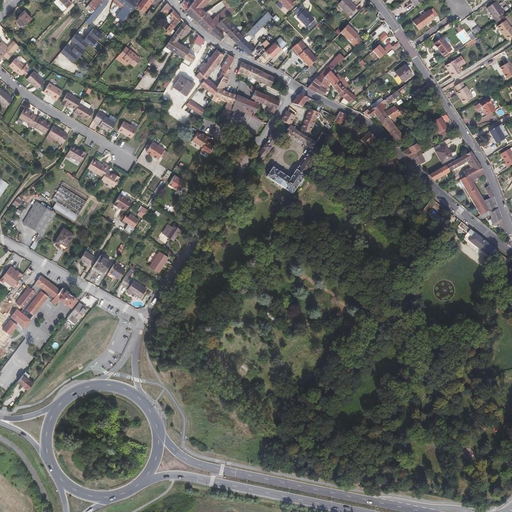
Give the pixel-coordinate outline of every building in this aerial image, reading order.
[(69,0),(55,0),(56,0),(55,2),(64,11),(67,8),(72,3),(69,0)] [(108,0),(103,0),(102,1),(95,11),(92,13),(86,22),(90,25),(105,6),(104,5),(108,0)] [(91,7),(95,11),(102,1),(101,0),(92,0),(88,5),(91,7)] [(124,21),(124,22),(131,11),(138,2),(139,0),(117,0),(121,3),(124,5),(116,16),(124,21)] [(152,0),(141,0),(137,7),(143,13),(152,0)] [(180,4),(185,11),(191,4),(189,2),(189,1),(187,3),(185,0),(180,4)] [(224,0),(195,0),(191,4),(185,11),(197,22),(206,13),(201,9),(208,0),(224,0)] [(296,4),(292,0),(278,0),(289,11),(296,4)] [(348,0),(342,0),(338,5),(349,16),(357,8),(348,0)] [(497,23),(504,18),(501,15),(504,13),(496,2),(487,8),(497,23)] [(172,8),(167,3),(159,12),(161,14),(162,13),(163,14),(165,12),(166,14),(172,8)] [(302,5),(294,12),(297,14),(304,7),(302,5)] [(212,14),(210,10),(206,13),(197,22),(208,32),(214,27),(217,24),(219,23),(224,19),(235,10),(232,6),(228,9),(228,8),(216,16),(213,20),(209,16),(212,14)] [(171,32),(181,18),(174,10),(167,16),(164,19),(171,24),(167,30),(168,31),(171,32)] [(314,19),(311,16),(308,13),(304,10),(297,17),(307,27),(314,19)] [(429,10),(413,22),(419,30),(435,18),(434,17),(430,11),(429,10)] [(15,21),(23,28),(31,19),(24,12),(15,21)] [(119,28),(124,21),(116,16),(112,22),(119,28)] [(240,34),(224,19),(219,23),(217,24),(226,33),(228,35),(236,43),(243,37),(240,34)] [(503,34),(507,40),(511,36),(511,29),(505,20),(496,27),(502,34),(503,34)] [(174,52),(179,43),(176,41),(185,30),(186,31),(190,27),(183,21),(165,47),(174,52)] [(86,22),(81,27),(86,31),(90,26),(90,25),(86,22)] [(248,31),(247,33),(251,37),(258,30),(255,24),(248,31)] [(359,36),(347,25),(340,33),(352,44),(356,48),(363,42),(361,39),(358,37),(359,36)] [(214,27),(208,32),(220,41),(222,38),(224,36),(214,27)] [(245,28),(240,34),(243,37),(245,35),(247,33),(248,31),(245,28)] [(289,39),(293,35),(288,28),(284,33),(289,39)] [(382,42),(388,37),(384,33),(379,38),(382,42)] [(62,53),(73,61),(87,43),(76,35),(62,53)] [(204,39),(199,35),(194,42),(199,46),(204,39)] [(249,55),(255,49),(243,37),(236,43),(249,55)] [(265,51),(272,58),(286,43),(280,37),(266,51),(265,51)] [(434,44),(443,56),(451,49),(447,44),(449,43),(449,41),(447,38),(445,38),(443,39),(442,38),(434,44)] [(293,48),(301,41),(299,39),(290,46),(292,49),(293,48)] [(308,51),(301,41),(293,48),(298,56),(309,67),(316,60),(316,59),(312,55),(308,51)] [(0,43),(0,59),(4,56),(8,59),(13,54),(17,49),(11,44),(8,47),(7,49),(0,43)] [(190,50),(179,43),(174,52),(185,58),(188,52),(190,50)] [(386,53),(393,47),(390,44),(383,50),(386,53)] [(125,47),(119,54),(123,57),(122,58),(129,64),(130,63),(134,66),(140,59),(125,47)] [(264,65),(266,64),(272,58),(265,51),(266,51),(264,48),(263,47),(261,49),(262,50),(258,53),(260,55),(257,59),(255,61),(264,65)] [(225,53),(217,48),(208,60),(205,63),(213,69),(223,55),(224,55),(223,55),(225,53)] [(188,52),(185,58),(184,59),(192,63),(195,57),(188,52)] [(313,81),(307,88),(316,93),(319,87),(324,78),(324,77),(330,71),(333,69),(338,64),(345,58),(340,54),(333,60),(319,75),(313,82),(313,81)] [(234,57),(229,55),(228,57),(224,62),(221,68),(223,69),(220,74),(222,76),(223,76),(228,68),(234,57)] [(19,73),(22,75),(29,68),(26,65),(25,67),(16,58),(9,65),(18,74),(19,73)] [(452,77),(462,72),(454,60),(445,66),(448,70),(449,69),(451,73),(450,73),(452,77)] [(259,69),(242,62),(238,71),(255,79),(260,81),(271,86),(275,78),(259,69)] [(500,67),(507,79),(511,75),(511,66),(509,62),(500,67)] [(213,69),(205,63),(199,72),(196,76),(195,76),(202,82),(205,78),(206,79),(206,78),(213,69)] [(312,65),(308,70),(312,74),(317,69),(312,65)] [(402,82),(412,75),(404,65),(395,72),(402,82)] [(214,95),(211,99),(214,101),(217,96),(225,100),(230,102),(233,104),(237,95),(236,94),(226,91),(223,90),(228,78),(230,75),(229,74),(231,70),(228,68),(223,76),(222,76),(216,86),(219,88),(214,95)] [(27,79),(37,89),(45,81),(34,71),(27,79)] [(334,77),(330,71),(324,77),(324,78),(328,81),(329,83),(332,86),(338,81),(334,77)] [(183,73),(181,76),(190,82),(190,81),(192,79),(183,73)] [(194,84),(199,87),(201,85),(200,85),(202,82),(195,76),(196,76),(195,75),(191,81),(194,84)] [(186,95),(194,84),(191,81),(190,81),(190,82),(181,76),(174,87),(186,95)] [(216,86),(206,78),(206,79),(205,78),(202,82),(200,85),(201,85),(214,95),(219,88),(216,86)] [(328,81),(324,78),(319,87),(316,93),(323,96),(325,90),(329,83),(328,81)] [(339,94),(345,89),(348,85),(342,78),(341,78),(338,81),(332,86),(339,94)] [(364,85),(357,78),(354,81),(360,88),(364,85)] [(461,82),(454,86),(458,91),(456,92),(459,97),(460,96),(462,99),(461,100),(463,104),(473,98),(466,86),(464,87),(461,82)] [(52,99),(56,101),(62,91),(49,83),(44,92),(53,98),(52,99)] [(10,96),(1,87),(0,88),(0,101),(6,107),(13,100),(10,97),(10,96)] [(186,95),(174,87),(171,91),(183,99),(186,95)] [(349,104),(356,98),(345,89),(339,94),(343,98),(340,103),(346,106),(349,104)] [(255,100),(254,102),(259,104),(260,102),(269,106),(265,112),(272,116),(276,110),(280,101),(276,99),(255,90),(253,94),(251,98),(255,100)] [(384,100),(386,103),(387,105),(392,101),(400,95),(396,91),(388,97),(384,100)] [(79,103),(81,100),(67,92),(61,103),(67,106),(68,105),(76,110),(79,103)] [(292,103),(302,107),(308,98),(300,94),(292,103)] [(247,99),(237,95),(233,104),(234,104),(232,109),(242,114),(244,108),(255,113),(259,104),(254,102),(247,99)] [(370,104),(373,108),(380,103),(377,99),(370,104)] [(488,99),(480,103),(476,106),(479,111),(483,109),(487,115),(495,110),(488,99)] [(205,110),(190,100),(186,105),(202,116),(205,110)] [(374,113),(377,117),(384,112),(383,110),(386,107),(384,104),(386,103),(384,100),(380,103),(373,108),(371,110),(374,113)] [(226,112),(229,114),(232,109),(234,104),(233,104),(230,102),(226,112)] [(76,110),(74,112),(88,120),(93,111),(79,103),(76,110)] [(320,113),(324,105),(320,103),(317,109),(313,107),(312,109),(318,112),(320,113)] [(287,111),(295,116),(297,112),(289,106),(287,111)] [(398,110),(400,114),(407,110),(404,106),(398,110)] [(364,115),(369,118),(374,113),(371,110),(370,108),(370,107),(361,114),(364,115)] [(19,118),(32,126),(37,117),(34,115),(24,109),(19,118)] [(309,134),(318,112),(312,109),(310,109),(301,129),(301,130),(309,134)] [(377,117),(396,142),(404,137),(391,121),(400,114),(398,110),(397,110),(393,113),(388,116),(385,112),(384,112),(377,117)] [(110,132),(115,123),(104,117),(106,115),(99,111),(93,120),(100,124),(99,125),(110,132)] [(282,120),(290,125),(295,117),(295,116),(287,111),(282,120)] [(346,115),(340,112),(336,118),(334,122),(340,125),(346,116),(346,115)] [(40,119),(37,117),(32,126),(45,134),(51,124),(40,118),(40,119)] [(446,128),(440,117),(431,122),(438,133),(444,129),(446,128)] [(131,138),(136,129),(124,122),(119,130),(131,138)] [(317,143),(317,142),(295,128),(290,125),(286,130),(287,132),(308,146),(311,147),(296,169),(292,176),(274,164),(266,176),(292,194),(304,177),(321,152),(319,150),(315,147),(317,143)] [(63,144),(68,136),(64,134),(65,133),(53,126),(48,135),(63,144)] [(505,139),(497,126),(489,131),(496,144),(505,139)] [(203,133),(199,130),(193,139),(203,146),(208,139),(210,135),(206,133),(205,134),(203,133)] [(264,144),(255,159),(256,160),(257,160),(258,160),(258,159),(259,159),(259,158),(263,160),(268,152),(281,135),(273,130),(269,138),(269,139),(267,143),(266,143),(265,143),(264,144)] [(369,131),(367,134),(360,140),(367,147),(370,149),(379,141),(369,131)] [(216,144),(208,139),(203,146),(202,148),(210,153),(216,144)] [(412,160),(422,154),(420,150),(414,139),(406,143),(409,148),(404,150),(404,151),(407,155),(412,160)] [(153,141),(147,151),(158,158),(164,149),(153,141)] [(80,151),(72,146),(66,156),(70,158),(71,156),(81,162),(86,153),(82,150),(81,152),(80,151)] [(452,158),(449,152),(449,153),(445,146),(441,148),(436,151),(435,151),(442,164),(452,158)] [(511,152),(510,149),(502,153),(505,159),(504,160),(508,167),(511,164),(511,152)] [(481,168),(471,151),(446,165),(448,170),(453,167),(454,169),(455,168),(467,162),(469,160),(470,163),(468,164),(471,168),(463,171),(466,176),(467,175),(481,168)] [(398,162),(391,154),(386,159),(393,166),(398,162)] [(106,171),(109,166),(105,164),(104,165),(93,159),(88,168),(98,175),(98,174),(103,177),(106,171)] [(446,165),(428,175),(434,181),(449,172),(448,170),(446,165)] [(484,175),(481,168),(467,175),(466,176),(460,180),(465,189),(480,215),(488,211),(489,210),(483,200),(477,190),(473,183),(472,181),(476,179),(481,176),(483,181),(484,181),(487,181),(484,175)] [(103,177),(101,180),(114,187),(120,177),(115,174),(115,176),(113,175),(106,171),(103,177)] [(174,175),(169,184),(176,189),(174,193),(183,199),(189,190),(183,186),(185,182),(174,175)] [(63,182),(52,199),(56,202),(53,208),(74,221),(88,198),(63,182)] [(493,197),(489,185),(485,188),(490,198),(493,197)] [(131,201),(120,194),(113,204),(118,207),(119,206),(120,207),(125,210),(131,201)] [(493,197),(490,198),(483,200),(489,210),(490,213),(498,208),(493,197)] [(445,209),(432,199),(421,213),(425,217),(433,207),(441,214),(445,209)] [(39,233),(43,235),(56,213),(36,201),(23,223),(39,233)] [(147,210),(142,207),(137,214),(143,218),(147,210)] [(488,211),(480,215),(482,219),(490,214),(492,219),(490,219),(492,224),(494,224),(498,221),(499,224),(503,234),(507,232),(498,208),(490,213),(488,211)] [(131,232),(139,220),(130,215),(128,217),(125,216),(122,220),(128,224),(124,230),(130,234),(131,231),(131,232)] [(485,241),(461,222),(459,226),(464,231),(463,232),(465,233),(466,232),(467,233),(465,236),(469,240),(468,240),(488,255),(491,251),(495,255),(494,256),(503,263),(500,266),(510,274),(511,270),(511,264),(509,261),(506,259),(498,252),(498,251),(496,250),(485,241)] [(173,241),(181,230),(174,225),(173,227),(169,224),(162,233),(173,241)] [(55,242),(59,245),(60,243),(66,246),(74,234),(64,228),(55,242)] [(30,247),(32,248),(34,249),(43,235),(39,233),(30,247)] [(87,267),(94,256),(85,251),(80,259),(83,261),(85,262),(84,263),(83,265),(87,267)] [(149,267),(158,273),(169,257),(160,251),(149,267)] [(491,251),(488,255),(492,259),(500,266),(503,263),(494,256),(495,255),(491,251)] [(100,255),(93,266),(99,269),(103,272),(110,262),(100,255)] [(114,263),(109,272),(116,276),(120,279),(125,271),(114,263)] [(14,269),(11,266),(0,279),(0,280),(3,283),(5,281),(13,287),(22,274),(19,272),(18,273),(16,272),(13,269),(14,269)] [(52,300),(60,290),(41,276),(36,283),(31,289),(29,287),(16,303),(24,309),(21,312),(16,309),(10,317),(12,318),(3,329),(10,335),(17,325),(16,325),(18,323),(14,319),(20,312),(30,319),(48,297),(52,300)] [(133,282),(125,276),(121,283),(128,288),(127,290),(140,298),(146,289),(133,280),(133,282)] [(60,291),(60,290),(52,300),(51,301),(55,305),(60,299),(71,308),(77,300),(75,298),(63,288),(60,291)] [(83,305),(80,303),(71,313),(79,320),(86,310),(81,306),(83,305)] [(0,324),(0,327),(3,329),(12,318),(10,317),(16,309),(14,307),(0,324)] [(264,315),(276,323),(282,315),(270,307),(264,315)] [(31,321),(30,319),(20,312),(14,319),(18,323),(25,328),(31,321)] [(28,390),(34,383),(28,378),(29,375),(25,372),(23,374),(18,381),(25,387),(24,388),(28,390)]
